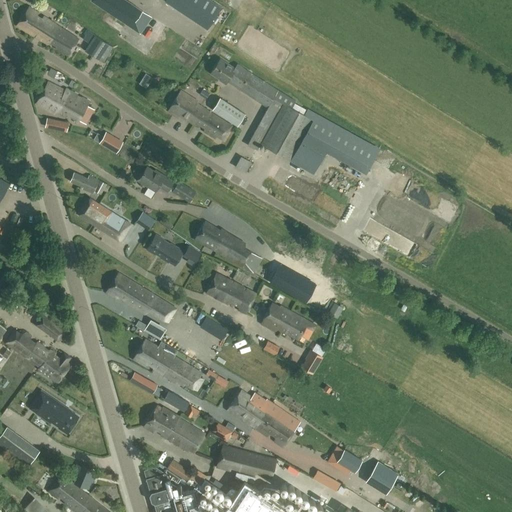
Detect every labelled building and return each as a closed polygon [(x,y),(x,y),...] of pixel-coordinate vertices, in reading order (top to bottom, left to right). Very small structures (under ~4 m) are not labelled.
[(90,0),(140,34),(151,17),(126,0),(90,0)] [(211,0),(165,0),(165,1),(207,29),(221,7),(211,0)] [(42,18),(38,15),(39,13),(30,7),(17,25),(68,56),(79,38),(76,35),(44,16),(42,18)] [(108,19),(105,23),(113,28),(116,24),(108,19)] [(94,35),(85,50),(103,62),(113,47),(94,35)] [(260,143),(291,160),(314,172),(326,149),(366,171),(378,150),(294,103),(296,100),(278,90),(237,64),(235,68),(220,58),(210,73),(223,81),(223,82),(225,84),(227,81),(268,108),(247,144),(257,150),(260,143)] [(45,77),(51,80),(55,73),(49,70),(45,77)] [(55,76),(51,81),(62,88),(66,83),(55,76)] [(50,109),(58,113),(70,91),(66,89),(65,91),(48,82),(36,103),(49,110),(50,109)] [(89,101),(70,91),(58,113),(68,118),(71,116),(76,119),(75,122),(77,123),(79,119),(86,123),(94,108),(87,105),(89,101)] [(193,124),(203,108),(197,104),(197,102),(181,91),(168,111),(179,118),(181,116),(193,124)] [(245,114),(229,104),(219,98),(212,109),(221,115),(237,126),(245,114)] [(203,108),(193,124),(198,127),(200,125),(205,128),(204,131),(216,139),(226,123),(210,113),(203,108)] [(64,129),(67,121),(57,119),(55,128),(64,129)] [(68,134),(78,138),(81,131),(71,127),(68,134)] [(105,132),(99,143),(111,149),(116,153),(122,142),(117,139),(105,132)] [(241,157),(235,166),(245,172),(251,162),(241,157)] [(136,179),(149,186),(148,187),(155,191),(158,186),(167,191),(173,181),(157,171),(157,172),(147,166),(142,174),(140,173),(136,179)] [(88,178),(74,172),(70,181),(83,187),(82,188),(92,193),(93,191),(101,194),(103,190),(106,192),(110,186),(99,179),(89,175),(88,178)] [(0,199),(9,184),(0,178),(0,199)] [(189,202),(196,191),(178,181),(172,191),(189,202)] [(120,241),(131,223),(90,198),(80,216),(120,241)] [(338,221),(354,227),(358,214),(342,208),(338,221)] [(220,230),(205,221),(195,239),(253,272),(261,257),(251,252),(244,248),(245,243),(221,229),(220,230)] [(392,224),(380,238),(390,247),(402,233),(392,224)] [(139,232),(132,245),(143,250),(150,237),(139,232)] [(120,243),(125,248),(130,242),(129,241),(133,237),(129,233),(120,243)] [(183,251),(155,235),(147,248),(155,253),(156,252),(161,255),(160,256),(168,261),(170,257),(176,261),(175,263),(183,251)] [(189,246),(184,255),(189,258),(187,261),(193,265),(198,257),(200,253),(189,246)] [(316,283),(281,263),(271,281),(306,300),(316,283)] [(176,308),(119,273),(106,292),(116,298),(118,296),(123,298),(123,301),(145,314),(148,311),(169,321),(176,308)] [(245,313),(256,293),(237,283),(216,273),(206,292),(232,306),(233,303),(239,306),(238,309),(245,313)] [(13,284),(0,274),(0,287),(7,293),(13,284)] [(280,330),(291,311),(280,305),(279,307),(271,303),(260,323),(275,331),(278,328),(280,330)] [(328,316),(340,320),(345,309),(333,305),(328,316)] [(36,323),(58,341),(64,334),(49,321),(53,316),(47,311),(36,323)] [(291,311),(280,330),(298,339),(300,335),(308,339),(315,325),(307,320),(291,311)] [(207,317),(201,326),(207,329),(212,320),(207,317)] [(147,324),(143,330),(159,340),(163,333),(147,324)] [(23,334),(15,329),(6,342),(38,368),(57,383),(71,364),(67,361),(70,358),(64,354),(61,359),(55,354),(55,353),(49,349),(48,350),(44,347),(45,346),(38,340),(34,343),(30,340),(31,335),(27,332),(23,334)] [(164,350),(146,339),(134,359),(145,365),(147,363),(152,366),(152,369),(175,382),(177,381),(183,384),(184,382),(197,389),(203,379),(198,376),(201,372),(174,356),(175,355),(176,352),(177,351),(167,345),(164,350)] [(279,346),(267,340),(263,348),(275,354),(279,346)] [(314,370),(323,356),(311,349),(305,358),(306,359),(303,363),(302,363),(300,366),(309,372),(311,369),(314,370)] [(130,379),(136,383),(141,374),(135,371),(130,379)] [(220,384),(224,377),(219,374),(215,380),(220,384)] [(162,389),(157,385),(152,393),(158,396),(162,389)] [(255,427),(272,402),(267,399),(266,400),(254,393),(252,397),(241,390),(227,409),(236,417),(238,414),(243,418),(243,419),(254,427),(255,427)] [(42,391),(31,408),(38,413),(52,423),(53,422),(58,425),(58,427),(67,433),(78,416),(73,413),(73,412),(42,391)] [(169,391),(164,399),(184,411),(189,403),(169,391)] [(291,415),(272,402),(255,427),(267,436),(271,433),(275,436),(274,440),(283,446),(296,427),(287,421),(291,415)] [(166,438),(179,416),(163,407),(163,408),(158,405),(144,426),(154,432),(156,430),(161,432),(161,434),(166,438)] [(179,416),(166,438),(187,451),(190,450),(194,452),(205,433),(179,418),(179,416)] [(217,422),(211,432),(226,441),(232,431),(217,422)] [(0,446),(27,467),(39,451),(7,426),(0,435),(0,446)] [(330,451),(332,448),(334,449),(335,446),(329,443),(326,449),(330,451)] [(271,478),(276,459),(223,446),(217,466),(229,470),(230,467),(238,469),(238,470),(254,474),(256,472),(261,473),(261,475),(271,478)] [(362,460),(344,449),(338,460),(331,456),(327,461),(345,472),(348,467),(355,472),(362,460)] [(168,465),(161,460),(159,462),(187,481),(193,472),(177,461),(176,463),(171,460),(168,465)] [(398,473),(378,460),(365,481),(386,493),(398,473)] [(76,463),(73,469),(79,471),(74,483),(74,484),(77,487),(78,484),(85,487),(92,471),(92,469),(82,465),(76,463)] [(354,511),(348,507),(344,511),(292,511),(244,480),(222,511),(198,511),(193,491),(174,496),(172,488),(173,487),(173,486),(175,485),(174,483),(178,478),(166,469),(164,473),(155,467),(144,470),(147,478),(151,492),(150,493),(152,501),(154,502),(157,511),(354,511)] [(59,475),(46,491),(51,494),(58,500),(60,497),(65,501),(64,502),(64,503),(66,504),(68,506),(76,511),(109,511),(77,487),(74,484),(65,477),(64,478),(59,475)]
